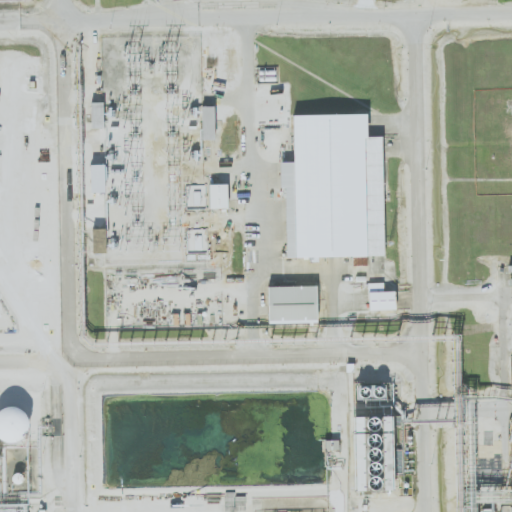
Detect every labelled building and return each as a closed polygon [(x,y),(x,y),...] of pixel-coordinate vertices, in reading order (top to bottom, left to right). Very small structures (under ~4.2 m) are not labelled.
[(104,128),(103,103),(91,103),(91,128),(104,128)] [(215,140),(215,107),(202,106),(202,139),(215,140)] [(293,115),(294,162),(280,162),(281,188),(286,188),(287,258),(384,256),(382,137),(367,137),(367,114),(293,115)] [(227,184),(209,185),(209,209),(228,208),(227,184)] [(93,253),(106,253),(106,229),(92,229),(93,253)] [(396,310),(395,291),(384,292),(383,283),(368,283),(369,311),(396,310)] [(317,322),(316,286),(268,287),(269,324),(317,322)] [(0,441),(26,441),(25,409),(0,409),(0,441)]
